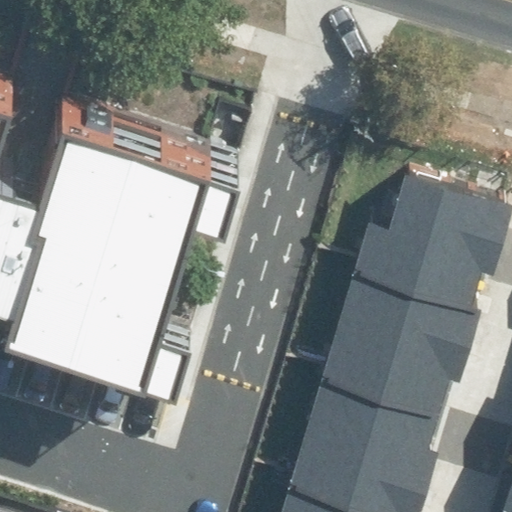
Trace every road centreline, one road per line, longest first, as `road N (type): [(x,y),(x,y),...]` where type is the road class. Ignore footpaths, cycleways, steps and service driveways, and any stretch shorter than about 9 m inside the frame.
road 1 (residential): [(197,480),(336,0)]
road 2 (residential): [(0,422),(197,480)]
road 3 (residential): [(462,511),(511,336)]
